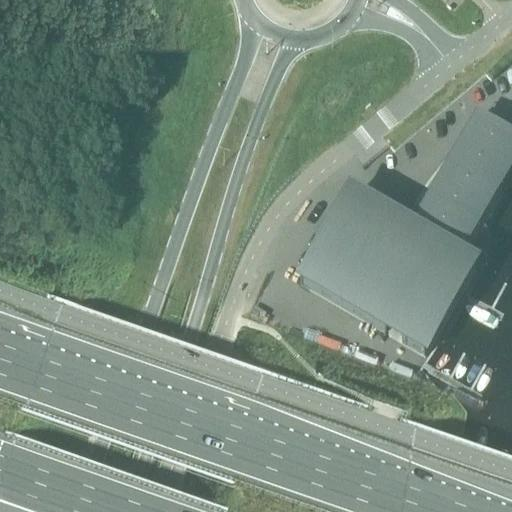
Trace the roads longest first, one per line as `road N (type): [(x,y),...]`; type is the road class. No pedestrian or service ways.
road 1 (unclassified): [(160,511),(265,233),(308,182),(450,66)]
road 2 (secondary): [(254,19),(82,511)]
road 3 (secondary): [(131,511),(245,153),(296,39)]
road 4 (motorway): [(444,511),(0,359)]
road 5 (motorway): [(0,469),(123,511)]
